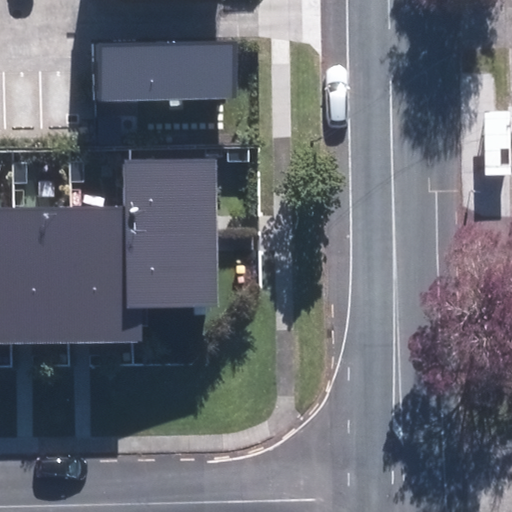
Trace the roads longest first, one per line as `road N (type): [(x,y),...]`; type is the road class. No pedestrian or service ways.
road 1 (tertiary): [(385,0),(393,503)]
road 2 (residential): [(0,510),(393,503)]
